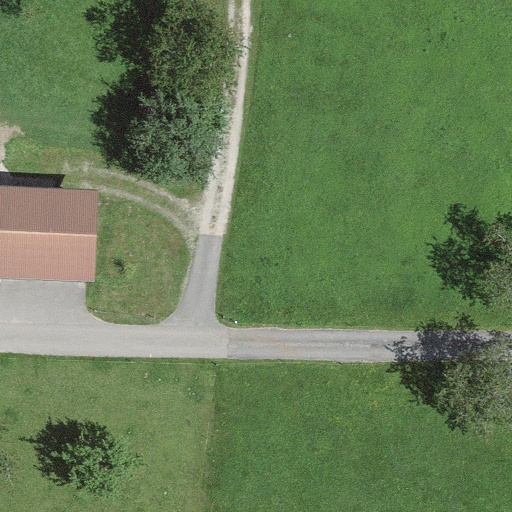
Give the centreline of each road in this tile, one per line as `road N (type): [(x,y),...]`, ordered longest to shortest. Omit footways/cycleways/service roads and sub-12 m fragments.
road 1 (residential): [(0,333),(511,351)]
road 2 (track): [(246,0),(197,341)]
